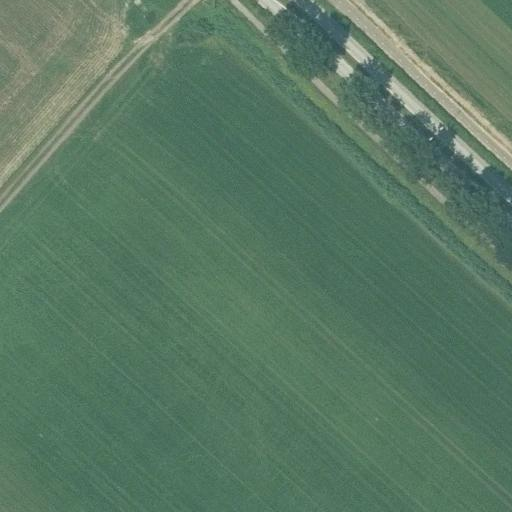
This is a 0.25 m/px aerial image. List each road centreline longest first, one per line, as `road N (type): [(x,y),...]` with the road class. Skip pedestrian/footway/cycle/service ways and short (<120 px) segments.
road 1 (secondary): [(269,0),(511,222)]
road 2 (secondary): [(511,191),(302,0)]
